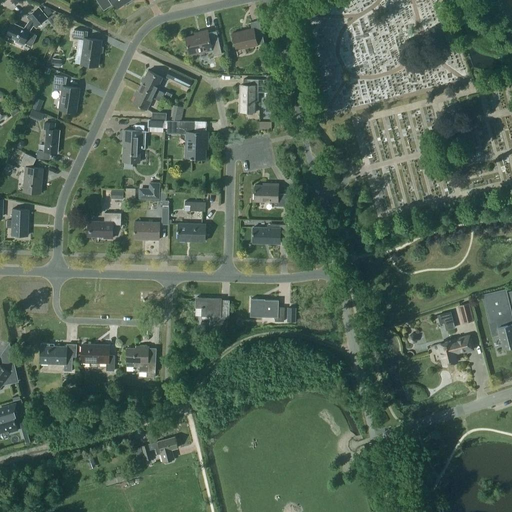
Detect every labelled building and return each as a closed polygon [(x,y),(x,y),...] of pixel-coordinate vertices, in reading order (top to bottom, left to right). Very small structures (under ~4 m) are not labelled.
[(39,7),(32,12),(27,16),(30,20),(24,28),(12,22),(6,35),(16,40),(15,41),(23,45),(24,42),(31,46),(37,35),(29,31),(30,31),(29,30),(33,24),(35,26),(47,16),(39,7)] [(55,13),(49,17),(52,22),(59,18),(55,13)] [(263,39),(259,20),(249,22),(249,23),(250,23),(252,28),(232,33),(236,49),(258,44),(257,41),(263,39)] [(84,40),(81,63),(98,66),(101,40),(87,38),(88,31),(74,29),(73,38),(84,40)] [(211,49),(213,55),(221,53),(216,31),(208,33),(208,30),(200,32),(200,34),(186,37),(190,54),(211,49)] [(264,73),(269,70),(265,63),(260,66),(264,73)] [(192,80),(181,75),(169,69),(166,76),(188,87),(189,85),(192,80)] [(148,70),(140,86),(162,97),(164,92),(157,89),(162,77),(148,70)] [(59,109),(76,112),(80,88),(66,86),(68,77),(55,75),(53,89),(62,90),(59,109)] [(268,85),(264,85),(264,79),(243,79),(243,85),(240,85),(240,111),(247,111),(248,114),(252,114),(254,111),(255,111),(256,91),(268,92),(268,85)] [(162,97),(140,86),(132,102),(147,109),(153,97),(160,101),(162,97)] [(169,100),(172,94),(166,91),(164,97),(169,100)] [(19,111),(15,106),(9,110),(13,115),(19,111)] [(41,119),(44,113),(32,108),(29,114),(41,119)] [(164,119),(152,119),(148,119),(148,126),(163,127),(164,119)] [(167,133),(179,133),(186,133),(186,157),(205,158),(206,143),(208,143),(208,132),(195,132),(195,121),(180,121),(167,120),(167,133)] [(46,129),(44,150),(44,151),(57,152),(59,130),(54,129),(55,123),(45,122),(44,129),(46,129)] [(121,161),(140,162),(141,148),(145,148),(146,131),(122,129),(121,161)] [(20,164),(26,167),(23,191),(41,193),(43,168),(33,167),(33,164),(36,158),(25,153),(20,164)] [(275,201),(274,206),(293,206),(293,194),(278,193),(278,183),(269,183),(269,185),(255,185),(254,201),(275,201)] [(115,198),(123,199),(123,190),(115,190),(115,198)] [(185,201),(185,204),(190,205),(190,210),(205,210),(205,201),(185,201)] [(12,235),(27,235),(28,209),(13,208),(12,220),(8,220),(7,226),(12,227),(12,235)] [(103,238),(112,238),(113,224),(121,224),(121,213),(104,212),(104,221),(88,221),(87,235),(103,236),(103,238)] [(134,239),(159,239),(160,221),(135,221),(134,239)] [(205,224),(179,223),(178,240),(205,241),(205,224)] [(280,224),(280,228),(253,227),(253,242),(280,243),(280,237),(286,237),(287,224),(280,224)] [(511,319),(511,317),(505,290),(483,295),(490,322),(496,320),(503,348),(511,345),(511,319)] [(221,317),(221,298),(196,297),(196,307),(201,307),(201,315),(210,315),(210,330),(227,330),(227,318),(221,317)] [(261,298),(251,298),(250,316),(275,317),(275,320),(284,321),(284,307),(278,307),(278,300),(261,299),(261,298)] [(457,305),(462,323),(474,320),(469,302),(457,305)] [(296,308),(288,308),(287,321),(295,321),(296,308)] [(418,338),(417,334),(413,333),(409,334),(407,338),(409,342),(413,344),(417,342),(418,338)] [(454,353),(472,348),(469,335),(438,344),(444,364),(447,364),(447,366),(454,364),(454,362),(456,361),(454,353)] [(49,346),(49,343),(41,343),(40,363),(64,363),(64,370),(72,371),(72,357),(66,356),(67,346),(49,346)] [(106,370),(114,370),(115,355),(109,355),(109,345),(82,344),(81,361),(106,362),(106,370)] [(140,348),(127,347),(126,366),(139,366),(139,371),(155,372),(156,361),(148,360),(148,346),(140,346),(140,348)] [(0,387),(6,378),(11,382),(18,380),(13,358),(6,360),(1,366),(0,364),(0,387)] [(0,432),(8,430),(9,433),(18,430),(15,421),(16,421),(14,416),(20,414),(16,402),(0,407),(0,432)] [(21,422),(27,441),(36,438),(30,419),(21,422)] [(158,441),(140,445),(141,446),(143,454),(144,460),(153,458),(150,449),(155,448),(157,454),(161,453),(163,461),(164,460),(166,462),(172,461),(173,458),(174,458),(171,449),(178,447),(175,436),(158,441)]
